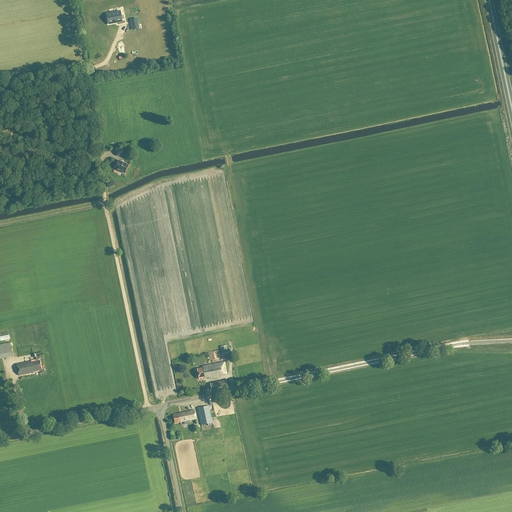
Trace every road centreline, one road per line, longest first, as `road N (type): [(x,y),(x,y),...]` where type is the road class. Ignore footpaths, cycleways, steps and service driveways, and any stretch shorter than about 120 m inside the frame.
road 1 (unclassified): [(511,340),(441,347),(159,407)]
road 2 (track): [(147,409),(105,204)]
road 3 (track): [(105,204),(70,0)]
road 4 (track): [(210,168),(242,329)]
road 5 (unclassified): [(0,440),(159,407)]
